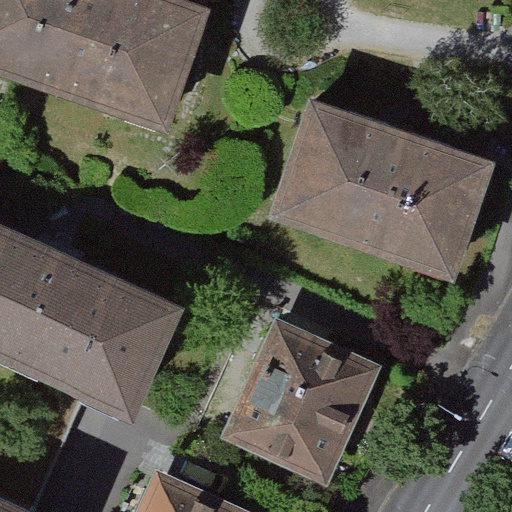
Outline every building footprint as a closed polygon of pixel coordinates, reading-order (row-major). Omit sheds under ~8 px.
[(207,10),(175,0),(0,0),(0,81),(164,137),(207,10)] [(496,167),(307,103),(266,223),(455,287),(496,167)] [(176,297),(0,217),(0,356),(86,395),(124,412),(176,297)] [(383,369),(277,322),(222,445),(328,492),(383,369)] [(237,511),(157,476),(140,511),(237,511)]
